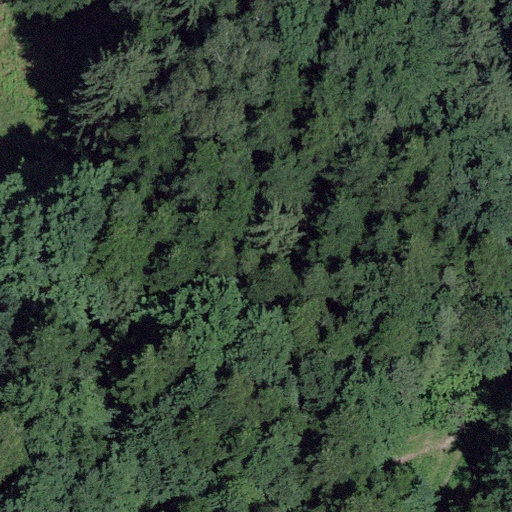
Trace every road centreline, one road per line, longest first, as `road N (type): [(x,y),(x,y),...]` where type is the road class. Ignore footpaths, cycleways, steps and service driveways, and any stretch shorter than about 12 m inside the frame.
road 1 (track): [(511,279),(510,243),(406,69),(380,0)]
road 2 (track): [(420,511),(482,414),(511,320)]
road 3 (track): [(346,511),(482,414)]
